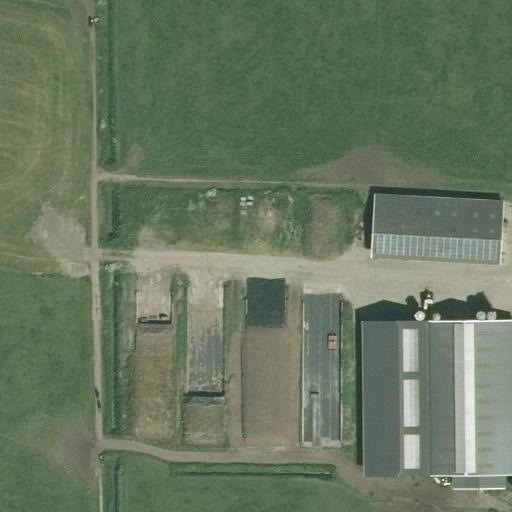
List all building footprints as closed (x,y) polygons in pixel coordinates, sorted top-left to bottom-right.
[(374,195),(372,243),(499,250),(502,202),(374,195)] [(330,229),(315,230),(315,251),(331,250),(330,229)] [(206,297),(206,273),(194,272),(193,296),(206,297)] [(511,320),(366,322),(368,475),(455,474),(456,487),(505,487),(505,474),(511,473),(511,320)] [(320,394),(341,394),(342,351),(321,351),(320,394)]
